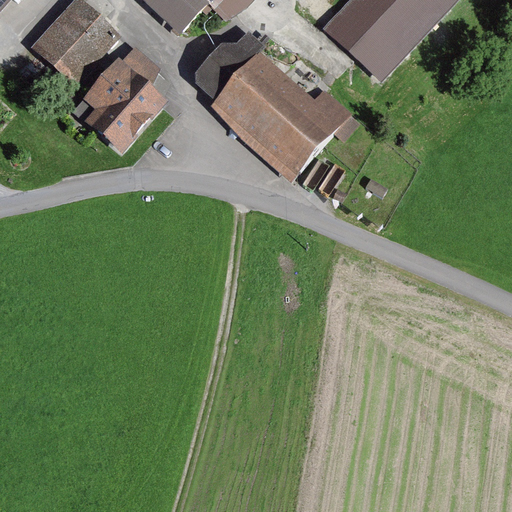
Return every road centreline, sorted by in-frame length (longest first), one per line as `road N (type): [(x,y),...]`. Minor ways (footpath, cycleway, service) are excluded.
road 1 (unclassified): [(0,209),(124,182),(216,187),(511,308)]
road 2 (track): [(179,511),(224,339),(244,195)]
